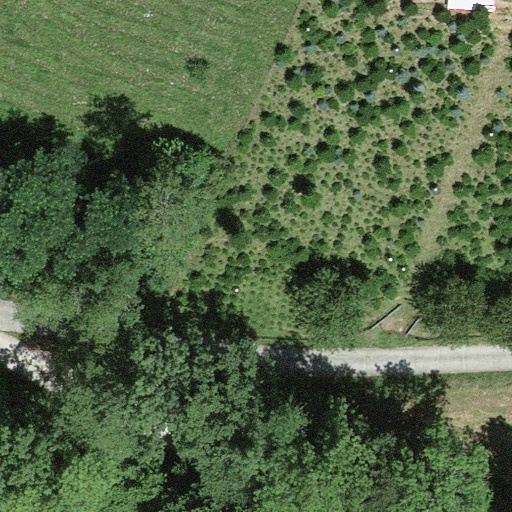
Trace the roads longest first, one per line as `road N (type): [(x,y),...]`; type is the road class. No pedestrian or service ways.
road 1 (track): [(511,363),(337,370),(181,360),(0,317)]
road 2 (track): [(0,349),(65,392),(384,511)]
